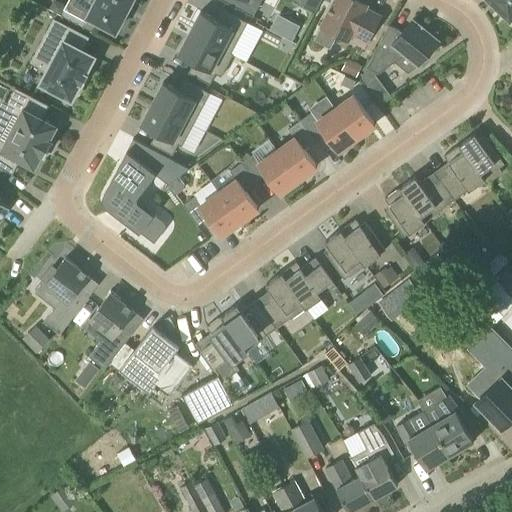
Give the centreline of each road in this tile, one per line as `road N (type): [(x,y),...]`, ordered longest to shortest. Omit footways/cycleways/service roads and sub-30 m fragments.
road 1 (residential): [(438,0),(473,23),(483,41),(484,65),(469,99),(196,293),(161,294),(78,232),(63,204)]
road 2 (residential): [(63,204),(165,0)]
